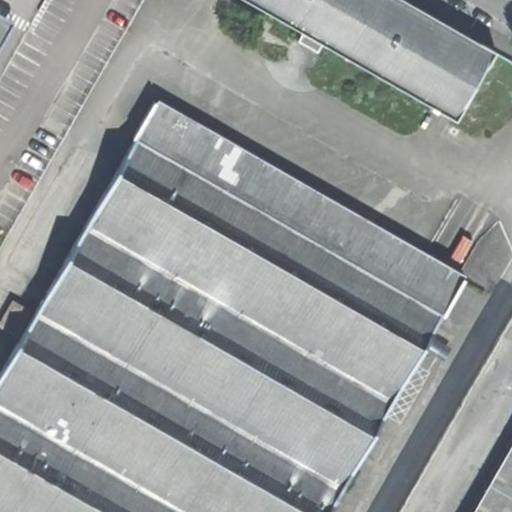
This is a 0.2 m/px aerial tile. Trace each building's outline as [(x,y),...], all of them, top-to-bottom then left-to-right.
[(128,5),(145,5),(144,0),(113,0),(114,26),(129,26),(128,5)] [(249,0),(451,116),(490,49),(405,0),(249,0)] [(0,42),(12,20),(0,13),(0,42)] [(0,369),(0,511),(323,511),(438,311),(441,311),(461,275),(154,99),(133,134),(135,136),(0,369)] [(511,511),(511,444),(472,511),(511,511)]
